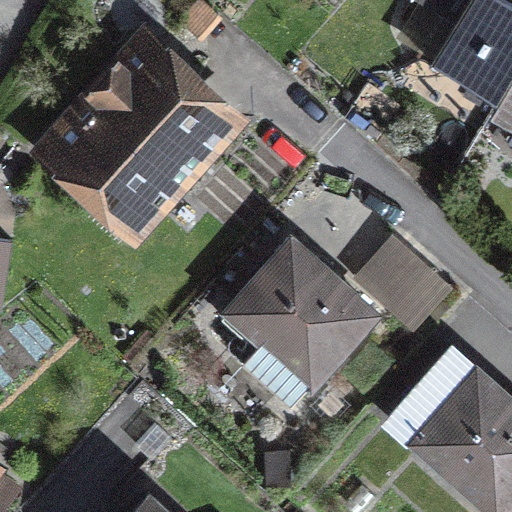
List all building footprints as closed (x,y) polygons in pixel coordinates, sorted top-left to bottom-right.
[(420,0),(437,9),(441,0),(420,0)] [(436,52),(507,94),(511,85),(511,2),(507,0),(441,0),(437,9),(455,19),(436,52)] [(36,162),(141,255),(256,125),(151,33),(36,162)] [(511,85),(507,94),(496,108),(511,118),(511,85)] [(232,319),(317,394),(386,316),(300,241),(232,319)] [(388,408),(504,511),(511,511),(511,394),(450,340),(388,408)] [(0,511),(21,511),(40,492),(0,466),(0,511)] [(143,511),(174,511),(158,497),(143,511)]
